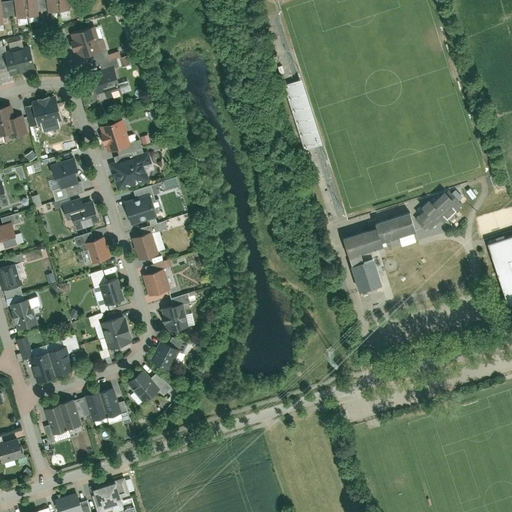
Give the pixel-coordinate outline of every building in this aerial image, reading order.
[(39,18),(37,0),(14,0),(17,20),(39,18)] [(70,13),(68,0),(46,0),(48,14),(70,13)] [(102,57),(94,26),(73,31),(75,42),(74,42),(76,52),(78,52),(81,62),(102,57)] [(3,52),(10,77),(36,70),(30,45),(3,52)] [(122,57),(125,66),(132,64),(130,55),(122,57)] [(90,75),(96,98),(125,91),(119,68),(90,75)] [(296,107),(307,147),(323,142),(302,79),(289,82),(296,107)] [(36,128),(42,127),(43,133),(60,129),(59,123),(64,121),(57,94),(29,101),(36,128)] [(28,136),(23,115),(15,118),(11,104),(0,106),(0,136),(11,134),(13,140),(28,136)] [(129,148),(122,119),(103,124),(105,134),(103,134),(106,144),(108,143),(110,153),(129,148)] [(145,143),(151,142),(149,134),(143,136),(145,143)] [(114,177),(118,191),(149,181),(145,166),(152,164),(149,154),(119,163),(122,174),(114,177)] [(79,167),(76,155),(50,163),(58,190),(79,184),(75,169),(79,167)] [(3,184),(0,184),(0,207),(9,205),(3,184)] [(425,210),(420,216),(432,227),(456,203),(445,192),(434,203),(430,199),(422,207),(425,210)] [(151,194),(124,202),(131,227),(159,218),(151,194)] [(76,230),(98,223),(91,202),(84,204),(82,198),(61,204),(67,222),(73,220),(76,230)] [(367,225),(369,230),(344,238),(350,258),(387,247),(386,243),(418,233),(411,211),(367,225)] [(0,250),(20,245),(15,223),(0,227),(0,250)] [(152,232),(132,238),(135,246),(134,248),(136,252),(137,254),(140,262),(160,256),(152,232)] [(511,236),(494,242),(511,300),(511,236)] [(106,248),(103,237),(85,243),(92,266),(112,259),(108,247),(106,248)] [(0,267),(0,279),(4,292),(22,287),(15,263),(0,267)] [(355,271),(360,289),(383,282),(377,263),(355,271)] [(173,269),(170,270),(169,267),(167,268),(174,287),(179,285),(173,269)] [(164,269),(143,276),(150,299),(171,292),(164,269)] [(125,301),(117,279),(99,285),(106,307),(125,301)] [(31,299),(11,304),(14,315),(13,316),(14,320),(16,320),(19,331),(39,325),(31,299)] [(188,329),(183,305),(164,309),(166,317),(164,317),(165,325),(167,325),(169,333),(188,329)] [(106,335),(127,328),(125,322),(123,323),(121,316),(102,322),(106,335)] [(127,336),(129,335),(127,328),(106,335),(110,348),(129,342),(127,336)] [(152,358),(171,367),(180,347),(161,339),(152,358)] [(75,369),(68,347),(50,352),(51,354),(56,374),(75,369)] [(102,350),(104,357),(112,355),(109,347),(102,350)] [(56,374),(51,354),(32,359),(39,381),(57,376),(56,374)] [(129,381),(145,401),(160,388),(144,368),(129,381)] [(103,391),(110,415),(111,416),(126,411),(118,386),(103,391)] [(102,390),(86,395),(95,420),(110,415),(103,391),(102,390)] [(62,405),(70,428),(85,423),(77,398),(61,403),(62,405)] [(62,405),(47,411),(55,435),(70,430),(70,428),(62,405)] [(0,448),(5,463),(27,456),(23,446),(22,446),(18,436),(0,441),(0,448)] [(120,479),(96,486),(103,507),(126,500),(120,479)] [(86,511),(80,491),(55,498),(59,511),(86,511)]
